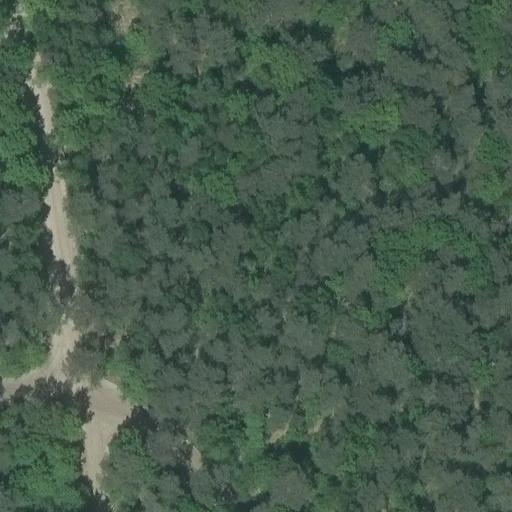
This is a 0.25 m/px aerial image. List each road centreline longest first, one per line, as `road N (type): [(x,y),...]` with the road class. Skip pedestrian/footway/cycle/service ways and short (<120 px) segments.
road 1 (track): [(73,393),(29,0)]
road 2 (track): [(73,393),(158,436),(220,511)]
road 3 (track): [(103,511),(73,393)]
